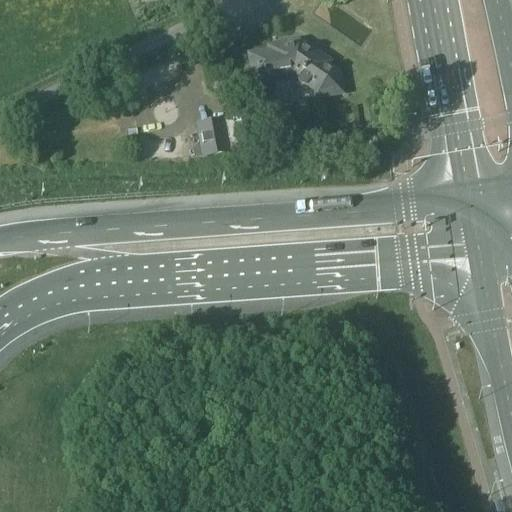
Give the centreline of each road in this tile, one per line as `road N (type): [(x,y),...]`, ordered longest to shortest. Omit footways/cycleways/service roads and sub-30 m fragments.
road 1 (motorway): [(0,318),(18,305),(122,276),(478,246)]
road 2 (motorway): [(467,196),(0,241)]
road 3 (unclassified): [(0,116),(239,0)]
road 4 (primary): [(433,0),(467,196)]
road 5 (primary): [(478,246),(511,424)]
